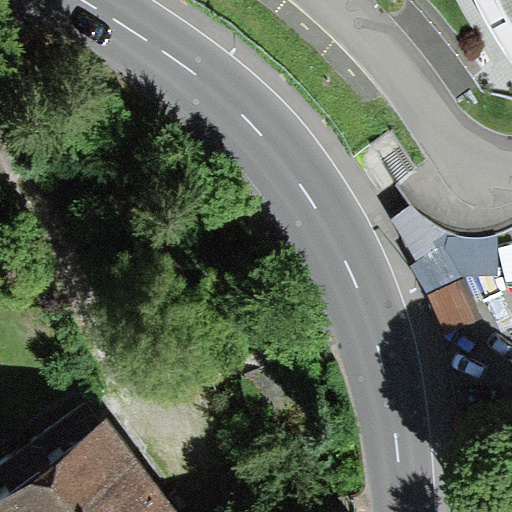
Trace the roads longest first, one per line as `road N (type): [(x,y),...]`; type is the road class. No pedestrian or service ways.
road 1 (secondary): [(89,0),(170,50),(240,107),(290,161),(336,232),(389,379),(404,511)]
road 2 (residential): [(328,0),(395,62),(476,164),(511,165)]
road 3 (unknown): [(170,50),(0,107)]
